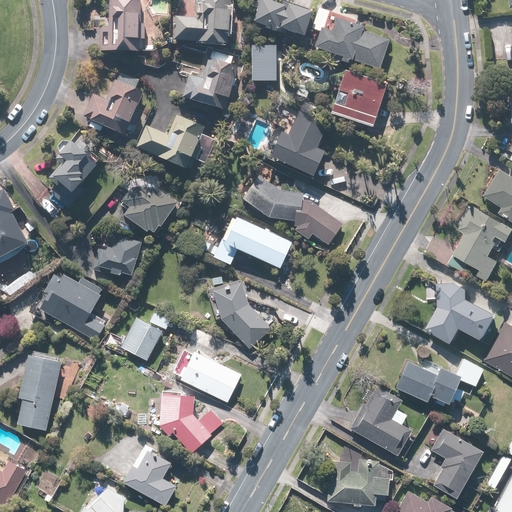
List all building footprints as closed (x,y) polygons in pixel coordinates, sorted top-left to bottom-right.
[(199,0),(198,18),(174,17),(173,42),(197,44),(208,45),(228,46),(230,0),(199,0)] [(280,26),(281,26),(279,31),(304,39),(312,14),(287,6),(285,13),(284,13),(286,7),(262,0),(259,0),(252,24),(264,28),(264,30),(276,34),(277,32),(278,32),(280,26)] [(140,1),(109,1),(108,28),(99,28),(99,53),(107,53),(107,54),(139,54),(140,1)] [(379,70),(388,40),(362,32),(363,29),(335,19),(330,33),(320,30),(314,49),(328,53),(349,60),(379,70)] [(208,59),(202,80),(188,76),(181,100),(217,111),(220,99),(228,101),(233,80),(226,78),(230,66),(208,59)] [(386,84),(344,70),(329,114),(371,128),(386,84)] [(90,122),(96,124),(96,125),(124,137),(143,94),(115,82),(106,101),(93,95),(83,117),(90,120),(90,122)] [(297,112),(286,135),(280,132),(268,157),(312,177),(323,153),(315,149),(324,130),(315,126),(317,121),(297,112)] [(136,149),(157,158),(157,159),(185,171),(204,129),(176,116),(167,135),(146,126),(136,149)] [(83,192),(78,188),(97,166),(89,160),(94,153),(92,151),(80,141),(75,147),(71,143),(59,157),(64,161),(50,178),(57,184),(49,193),(68,209),(83,192)] [(511,222),(511,177),(500,170),(484,197),(503,208),(499,215),(511,222)] [(307,239),(311,233),(327,245),(342,224),(310,201),(300,200),(301,193),(278,190),(258,176),(241,199),(269,219),(270,218),(293,221),(292,226),(296,226),(294,230),(307,239)] [(130,188),(120,202),(128,208),(123,215),(146,232),(147,230),(153,234),(158,227),(159,227),(177,203),(155,187),(148,189),(143,185),(130,188)] [(0,260),(29,246),(12,213),(15,212),(4,190),(0,192),(0,260)] [(468,264),(480,271),(477,276),(487,282),(498,262),(488,257),(496,244),(493,242),(496,238),(506,243),(511,232),(511,229),(504,224),(472,206),(458,231),(465,234),(448,264),(463,272),(468,264)] [(210,253),(213,255),(212,258),(230,266),(237,250),(279,269),(291,242),(235,217),(224,241),(221,239),(217,247),(213,246),(210,253)] [(119,276),(120,273),(131,276),(141,243),(115,236),(111,248),(107,247),(105,251),(98,249),(92,270),(114,275),(114,274),(119,276)] [(99,295),(102,289),(81,278),(78,283),(62,274),(60,278),(53,274),(43,291),(47,294),(38,310),(79,332),(96,341),(104,326),(88,317),(100,296),(99,295)] [(221,319),(220,319),(248,349),(270,328),(247,303),(239,280),(206,291),(215,320),(221,319)] [(454,284),(437,285),(438,307),(426,330),(450,343),(461,323),(484,335),(496,314),(468,299),(467,290),(454,284)] [(170,320),(153,313),(149,322),(166,330),(170,320)] [(161,331),(135,318),(120,347),(146,361),(161,331)] [(511,325),(506,322),(483,360),(511,376),(511,325)] [(179,380),(227,402),(241,374),(193,352),(179,380)] [(21,399),(15,424),(46,431),(51,403),(60,362),(26,355),(17,398),(21,399)] [(425,402),(428,396),(447,404),(459,377),(438,368),(435,375),(406,362),(394,388),(425,402)] [(401,400),(376,386),(365,405),(363,404),(349,429),(396,456),(410,431),(390,420),(401,400)] [(180,392),(161,390),(158,425),(168,436),(171,433),(190,454),(211,435),(210,434),(223,423),(211,409),(198,421),(192,414),(193,396),(180,395),(180,392)] [(455,499),(481,452),(474,448),(475,447),(442,428),(429,450),(444,458),(439,467),(441,468),(431,486),(455,499)] [(152,448),(144,444),(133,463),(132,463),(121,482),(165,506),(175,486),(162,479),(170,462),(150,452),(152,448)] [(493,489),(510,459),(503,454),(485,484),(493,489)] [(350,462),(331,460),(330,470),(329,470),(326,501),(373,506),(375,494),(386,495),(388,478),(376,477),(377,474),(376,474),(378,461),(357,459),(356,472),(349,472),(350,462)] [(8,460),(1,471),(0,470),(0,511),(2,511),(7,504),(7,503),(26,470),(8,460)] [(511,511),(511,472),(490,511),(511,511)] [(83,506),(79,511),(122,511),(124,502),(126,498),(107,487),(85,507),(83,506)] [(426,501),(406,490),(393,511),(448,511),(450,508),(429,496),(426,501)]
